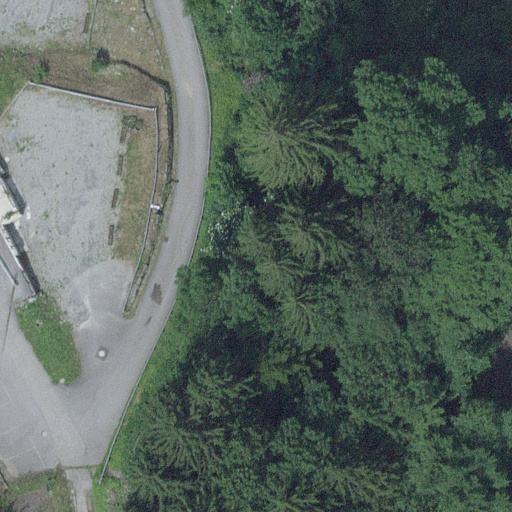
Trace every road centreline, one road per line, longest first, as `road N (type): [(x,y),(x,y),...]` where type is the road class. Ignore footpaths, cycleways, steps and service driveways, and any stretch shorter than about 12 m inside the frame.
road 1 (unclassified): [(167,0),(189,88),(191,160),(166,272),(117,389),(90,419),(55,420),(40,408),(0,334)]
road 2 (track): [(511,333),(475,417),(409,511)]
